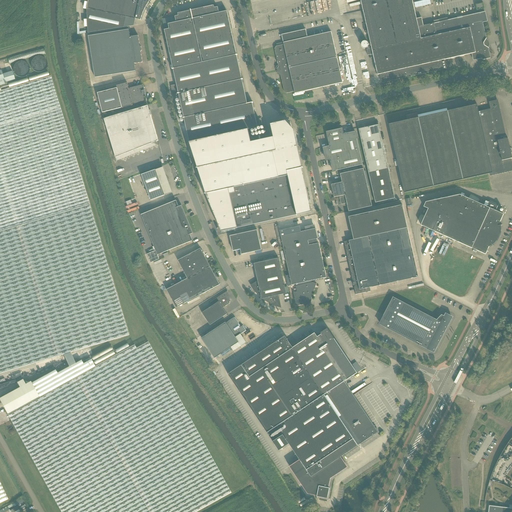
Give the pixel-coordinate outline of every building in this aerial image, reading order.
[(88,0),(87,8),(88,33),(123,27),(126,17),(135,19),(140,20),(143,12),(147,5),(148,3),(149,2),(149,0),(88,0)] [(489,48),(488,48),(489,43),(486,39),(486,38),(485,39),(481,22),(485,21),(486,19),(485,14),(483,13),(448,21),(448,20),(418,27),(412,0),(360,0),(371,48),(366,49),(368,55),(373,54),(377,75),(380,74),(382,83),(446,69),(445,61),(442,62),(441,60),(472,54),(472,55),(473,55),(474,58),(475,59),(483,57),(484,58),(488,58),(489,56),(487,47),(488,48),(489,48)] [(169,29),(164,30),(189,142),(190,147),(198,169),(200,177),(206,194),(221,232),(234,229),(312,212),(297,146),(294,130),(285,121),(270,124),(273,137),(251,142),(248,129),(258,127),(259,127),(259,126),(258,127),(252,103),(253,103),(247,104),(227,11),(218,13),(218,12),(219,12),(218,7),(214,8),(214,5),(178,13),(178,16),(175,16),(176,21),(177,22),(168,24),(169,29)] [(276,46),(274,49),(277,58),(278,66),(277,69),(277,70),(277,71),(337,57),(331,32),(307,37),(306,29),(287,34),(288,42),(284,43),(284,42),(283,42),(284,45),(276,46)] [(140,47),(138,36),(131,37),(131,38),(130,38),(129,30),(124,30),(88,36),(92,57),(141,49),(141,47),(140,47)] [(142,62),(141,51),(142,51),(141,49),(92,57),(95,78),(135,71),(134,63),(135,63),(135,64),(142,62)] [(337,57),(277,71),(277,72),(278,73),(280,74),(282,82),(284,92),(287,93),(294,92),(295,94),(343,83),(342,78),(337,57)] [(128,335),(89,205),(50,76),(0,91),(0,90),(0,85),(5,84),(5,82),(15,79),(12,71),(2,74),(1,70),(0,70),(0,373),(62,355),(69,353),(128,335)] [(145,94),(145,93),(144,88),(143,84),(143,85),(142,85),(129,88),(130,89),(129,89),(127,83),(116,86),(117,88),(97,93),(102,113),(133,105),(145,102),(143,96),(143,95),(145,94)] [(418,117),(389,124),(404,193),(487,174),(492,173),(492,175),(511,171),(511,165),(511,166),(510,159),(511,158),(511,156),(511,153),(511,152),(511,148),(510,149),(508,139),(508,138),(505,139),(499,110),(500,108),(498,102),(497,101),(490,103),(489,104),(491,110),(489,113),(484,110),(479,112),(477,104),(447,111),(448,113),(419,120),(418,117)] [(148,106),(104,119),(116,158),(120,156),(124,157),(125,154),(128,155),(130,152),(133,153),(134,150),(138,151),(139,148),(142,150),(144,146),(147,148),(148,144),(152,146),(153,143),(158,141),(151,115),(151,116),(152,116),(150,110),(150,111),(149,111),(148,106)] [(380,130),(380,128),(378,123),(374,124),(374,125),(372,125),(372,124),(367,125),(368,127),(359,129),(375,203),(395,198),(393,192),(394,192),(392,185),(389,172),(390,172),(388,165),(387,165),(385,153),(384,146),(383,146),(380,130)] [(357,139),(356,137),(355,132),(343,135),(342,129),(327,132),(330,145),(357,139)] [(326,160),(360,152),(357,139),(330,145),(330,146),(323,148),(326,160)] [(363,165),(360,152),(326,160),(330,159),(333,171),(363,165)] [(163,168),(156,170),(155,170),(141,175),(151,200),(165,195),(164,194),(171,192),(166,180),(163,168)] [(368,190),(363,169),(345,173),(340,174),(342,182),(331,185),(334,195),(334,198),(339,196),(368,190)] [(372,206),(368,190),(339,196),(341,204),(347,203),(349,211),(353,210),(372,206)] [(428,209),(421,225),(439,234),(430,255),(440,282),(445,284),(449,275),(471,285),(485,254),(489,247),(492,245),(494,243),(496,241),(498,238),(500,235),(500,232),(501,232),(501,229),(501,225),(500,222),(503,214),(495,211),(497,206),(494,204),(493,204),(489,202),(487,207),(460,195),(426,202),(424,207),(428,209)] [(176,201),(171,202),(141,215),(157,255),(192,241),(190,235),(193,233),(182,205),(179,207),(176,201)] [(354,287),(356,295),(366,292),(365,291),(367,291),(368,292),(371,291),(370,288),(418,277),(402,205),(349,217),(354,240),(344,242),(352,280),(353,280),(354,282),(353,282),(353,285),(354,284),(355,287),(354,287)] [(295,227),(280,231),(289,275),(286,276),(288,286),(296,284),(296,286),(297,292),(293,293),(295,301),(296,306),(309,303),(311,299),(316,284),(313,283),(312,283),(311,281),(326,278),(319,243),(318,243),(317,239),(318,239),(315,228),(296,233),(295,227)] [(261,250),(257,230),(231,236),(234,251),(240,250),(241,254),(261,250)] [(210,267),(200,248),(178,261),(187,278),(174,286),(187,279),(210,267)] [(279,258),(259,263),(254,264),(258,282),(251,286),(253,288),(254,290),(256,292),(259,295),(260,296),(261,297),(261,299),(263,299),(265,300),(269,303),(272,304),(274,303),(274,305),(275,306),(281,307),(278,295),(286,294),(279,258)] [(220,285),(210,267),(187,279),(174,286),(184,304),(220,285)] [(228,296),(227,291),(210,303),(212,306),(202,313),(210,325),(227,314),(223,308),(230,303),(229,299),(228,299),(226,297),(228,296)] [(433,353),(452,316),(445,313),(444,316),(441,315),(437,320),(393,297),(383,315),(389,318),(384,327),(382,325),(381,326),(422,347),(423,344),(428,346),(427,349),(433,353)] [(225,322),(207,334),(220,354),(231,347),(239,342),(236,337),(241,334),(245,331),(242,326),(240,327),(238,324),(239,324),(234,317),(226,323),(225,322)] [(376,429),(344,382),(357,373),(327,328),(320,333),(321,334),(317,337),(315,333),(292,348),(285,336),(228,374),(273,442),(273,441),(279,450),(289,444),(300,461),(291,467),(308,493),(317,494),(317,495),(317,497),(324,498),(327,499),(328,495),(329,488),(330,479),(348,467),(341,457),(374,434),(375,435),(379,432),(376,428),(376,429)] [(228,488),(148,342),(136,348),(134,345),(94,366),(91,359),(79,366),(77,362),(75,363),(69,353),(62,355),(69,367),(57,373),(55,370),(31,383),(30,381),(25,384),(23,379),(17,383),(19,387),(0,398),(0,400),(10,420),(60,511),(195,511),(231,493),(228,488)]
